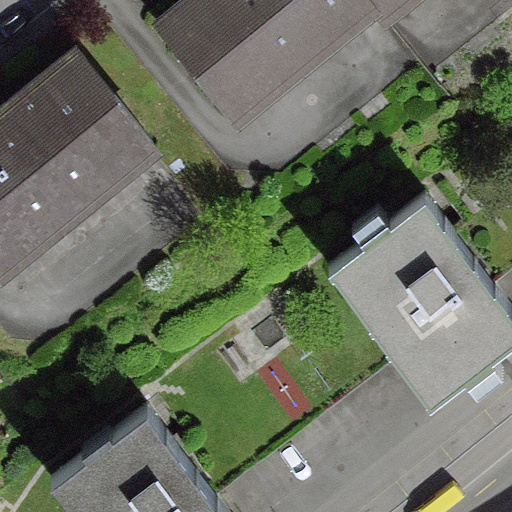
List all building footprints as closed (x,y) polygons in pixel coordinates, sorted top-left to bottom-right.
[(378,14),(366,0),(182,0),(155,23),(231,115),(368,4),(377,15),(378,14)] [(366,0),(378,14),(395,0),(366,0)] [(0,263),(149,142),(74,50),(38,79),(42,84),(11,109),(7,104),(0,110),(0,263)] [(421,191),(325,264),(426,396),(511,330),(511,311),(490,283),(511,266),(511,185),(451,231),(421,191)] [(225,511),(142,403),(46,477),(73,511),(225,511)]
